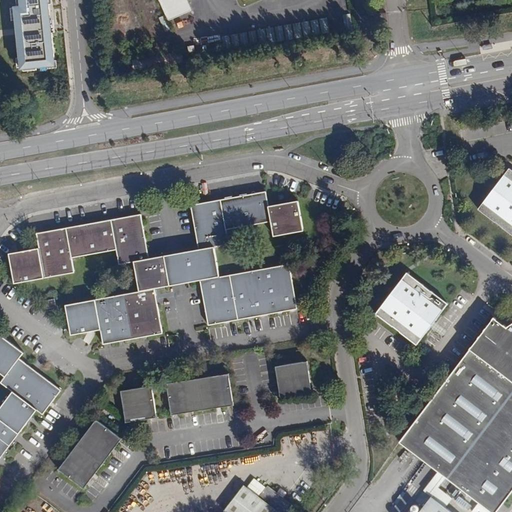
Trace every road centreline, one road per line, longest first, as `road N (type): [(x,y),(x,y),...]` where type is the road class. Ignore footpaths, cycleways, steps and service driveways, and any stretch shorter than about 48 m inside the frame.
road 1 (secondary): [(0,180),(406,104)]
road 2 (unclassified): [(341,322),(91,371),(0,498)]
road 3 (unclassified): [(0,226),(25,207),(269,165),(367,191)]
road 4 (secondary): [(405,76),(110,129)]
road 5 (unclassified): [(356,406),(143,449),(97,511)]
road 6 (unknown): [(364,446),(173,494),(150,511)]
road 7 (unclassified): [(341,322),(426,371),(499,269)]
road 8 (unknown): [(192,351),(163,183)]
